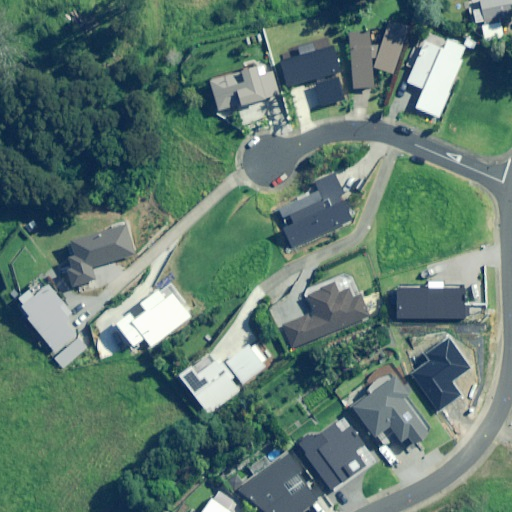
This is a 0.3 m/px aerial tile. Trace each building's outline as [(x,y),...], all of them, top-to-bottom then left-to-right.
[(500,19),(511,16),(511,0),(481,0),(484,9),(474,11),(476,23),(483,22),(486,36),(503,33),(500,19)] [(393,73),(408,27),(388,21),(381,45),(370,42),(369,30),(348,32),(353,89),(374,87),(372,67),(393,73)] [(424,88),(416,107),(439,116),(463,59),(459,58),(464,45),(448,38),(443,49),(425,41),(408,82),(424,88)] [(273,72),(259,76),(257,67),(210,80),(219,111),(279,94),(273,72)] [(294,250),(357,222),(335,173),(315,182),(323,200),(280,218),(294,250)] [(370,316),(361,295),(354,298),(350,287),(338,292),(335,283),(306,295),(313,313),(282,325),(291,347),(370,316)] [(65,322),(74,314),(47,285),(33,297),(29,293),(16,305),(56,351),(76,334),(65,322)] [(395,287),(395,318),(464,318),(464,316),(468,316),(468,304),(463,304),(463,287),(395,287)] [(265,366),(262,363),(267,359),(255,345),(251,348),(249,346),(227,363),(243,383),(265,366)] [(176,375),(209,415),(239,390),(230,379),(233,377),(220,361),(216,364),(212,359),(194,374),(187,365),(176,375)] [(432,432),(406,397),(410,394),(403,384),(407,381),(393,363),(345,398),(373,435),(377,432),(387,446),(398,437),(401,442),(408,436),(415,445),(432,432)] [(362,484),(384,469),(349,420),(314,445),(308,436),(298,443),(329,486),(352,470),(362,484)] [(257,475),(246,484),(236,472),(227,479),(237,491),(263,511),(303,511),(319,500),(299,473),(302,472),(287,453),(272,464),(263,452),(248,464),(257,475)] [(234,501),(217,491),(204,511),(229,511),(228,511),(234,501)]
